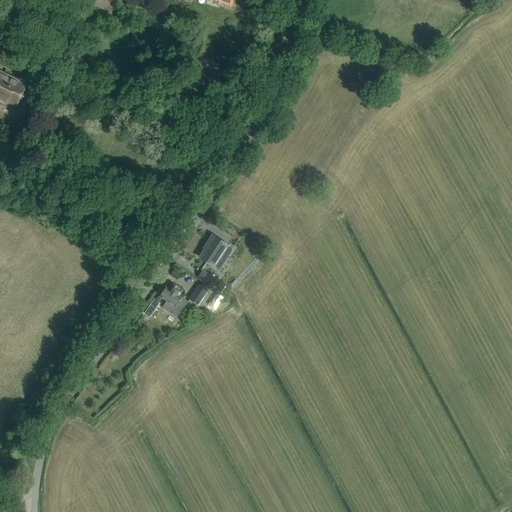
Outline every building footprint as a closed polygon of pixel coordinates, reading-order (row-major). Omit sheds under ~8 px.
[(0,100),(6,104),(7,101),(17,106),(28,84),(25,83),(26,80),(19,77),(18,79),(0,70),(0,100)] [(233,249),(213,235),(208,242),(209,243),(200,257),(214,266),(223,254),(228,257),(233,249)] [(203,279),(209,284),(214,277),(203,269),(198,275),(203,279)] [(211,285),(209,284),(203,279),(189,298),(198,304),(211,285)] [(160,296),(168,301),(163,307),(177,317),(188,301),(179,295),(182,290),(173,284),(169,289),(166,287),(160,296)]
